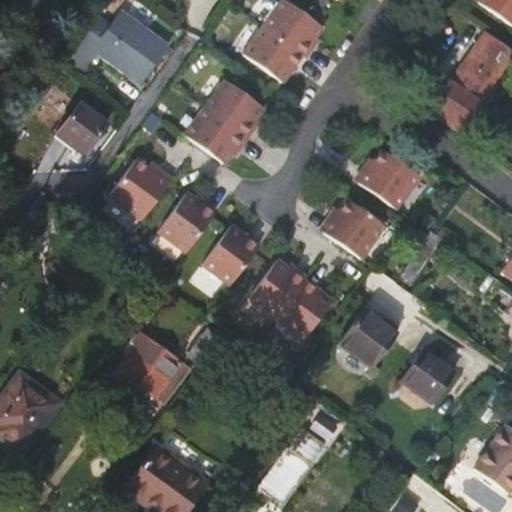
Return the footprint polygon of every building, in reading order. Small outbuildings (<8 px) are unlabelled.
[(280,0),(262,26),(301,54),(321,26),(285,0),(280,0)] [(511,0),(478,0),(477,2),(511,27),(511,0)] [(82,70),(99,47),(140,77),(168,39),(121,5),(111,19),(100,12),(66,59),(82,70)] [(281,82),(301,54),(262,26),(242,53),(281,82)] [(508,51),(481,30),(425,109),(454,129),(508,51)] [(204,106),(242,134),(263,107),(224,79),(204,106)] [(78,102),(58,131),(85,151),(105,123),(78,102)] [(222,163),(242,134),(204,106),(183,134),(222,163)] [(380,149),(357,183),(394,208),(417,175),(380,149)] [(140,218),(167,182),(135,157),(108,194),(140,218)] [(156,230),(184,251),(213,212),(185,191),(156,230)] [(52,203),(40,194),(14,228),(27,237),(52,203)] [(345,198),(322,232),(332,239),(359,258),(382,224),(345,198)] [(200,262),(228,284),(257,245),(229,224),(200,262)] [(511,253),(503,266),(511,272),(511,253)] [(246,297),(274,318),(302,279),(275,259),(246,297)] [(302,279),(274,318),(302,338),(330,300),(302,279)] [(363,307),(340,339),(371,362),(395,331),(363,307)] [(185,352),(195,359),(214,332),(205,326),(185,352)] [(120,372),(163,403),(189,367),(136,331),(123,349),(132,355),(120,372)] [(399,376),(429,398),(449,371),(419,349),(399,376)] [(17,375),(0,397),(0,440),(17,453),(55,402),(17,375)] [(511,428),(505,423),(472,468),(507,493),(511,485),(511,428)] [(157,505),(153,510),(155,511),(180,511),(203,481),(153,444),(126,483),(157,505)] [(286,449),(256,487),(280,505),(310,466),(286,449)] [(157,505),(126,483),(122,488),(153,510),(157,505)]
